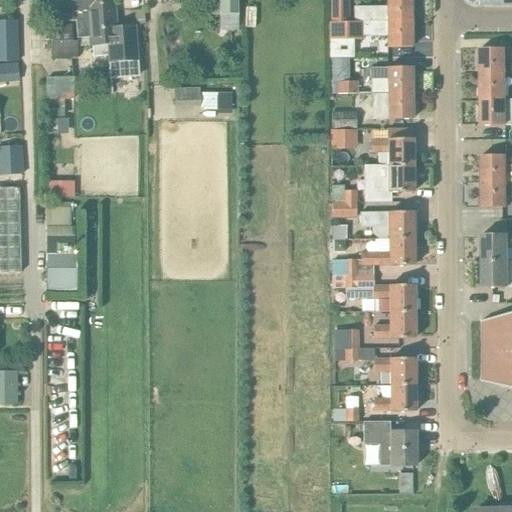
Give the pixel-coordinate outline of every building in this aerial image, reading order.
[(47,0),(49,22),(76,20),(77,37),(88,36),(89,45),(93,45),(93,55),(107,54),(108,62),(109,77),(137,75),(136,60),(134,26),(116,27),(113,0),(47,0)] [(212,0),(213,15),(218,15),(219,31),(238,31),(238,15),(237,0),(212,0)] [(371,8),(352,8),(353,22),(371,22),(371,21),(411,21),(410,0),(386,0),(387,8),(371,8)] [(0,21),(0,61),(18,61),(17,21),(0,21)] [(387,47),(411,47),(411,21),(371,21),(371,22),(353,22),(327,22),(327,40),(362,40),(362,36),(387,36),(387,47)] [(71,25),(50,26),(50,60),(64,60),(77,60),(76,41),(71,41),(71,25)] [(479,48),(480,74),(504,74),(504,48),(479,48)] [(327,59),(328,94),(357,93),(356,81),(348,82),(348,58),(327,59)] [(0,83),(19,82),(17,63),(0,64),(0,83)] [(369,79),(370,94),(374,94),(374,93),(412,93),(411,67),(387,67),(387,79),(369,79)] [(480,74),(480,100),(505,99),(504,74),(480,74)] [(41,79),(43,119),(62,118),(61,101),(75,101),(74,78),(41,79)] [(173,107),(199,106),(199,88),(173,88),(173,107)] [(387,107),(387,119),(412,119),(412,93),(374,93),(374,94),(374,107),(387,107)] [(511,99),(505,99),(480,100),(480,126),(505,126),(511,125),(511,99)] [(355,129),(372,129),(372,112),(331,112),(331,129),(355,129)] [(330,147),(343,147),(343,143),(355,143),(355,129),(331,129),(331,131),(330,131),(330,147)] [(387,153),(387,165),(413,165),(412,138),(387,139),(370,139),(370,153),(387,153)] [(0,175),(22,174),(20,145),(0,146),(0,175)] [(480,155),(481,181),(511,181),(511,165),(505,166),(505,155),(480,155)] [(387,165),(364,166),(364,193),(364,200),(388,199),(388,192),(413,192),(413,165),(387,165)] [(511,181),(481,181),(481,207),(506,207),(506,197),(511,197),(511,181)] [(46,198),(74,198),(74,184),(46,184),(46,198)] [(331,186),(331,203),(356,202),(356,191),(343,191),(343,186),(331,186)] [(0,187),(0,272),(18,272),(18,187),(0,187)] [(45,292),(76,292),(76,268),(71,268),(71,226),(70,226),(70,202),(45,202),(45,292)] [(356,202),(331,203),(331,218),(356,218),(356,202)] [(378,239),(388,239),(413,238),(413,212),(359,212),(359,228),(370,228),(371,233),(378,239)] [(330,224),(329,238),(344,239),(344,224),(330,224)] [(481,234),(481,261),(507,261),(507,249),(511,248),(511,234),(507,235),(507,234),(481,234)] [(330,260),(331,276),(343,276),(372,276),(372,266),(388,265),(414,265),(413,238),(388,239),(388,251),(359,252),(359,259),(330,260)] [(481,261),(481,288),(511,287),(511,273),(507,274),(507,261),(481,261)] [(373,286),(372,276),(343,276),(343,290),(372,289),(372,300),(388,299),(388,312),(414,312),(414,285),(388,285),(373,286)] [(372,325),(372,339),(389,339),(414,338),(414,312),(388,312),(389,325),(372,325)] [(511,312),(481,321),(481,381),(509,388),(509,382),(511,382),(511,312)] [(333,347),(357,347),(357,330),(333,330),(333,347)] [(357,347),(333,347),(333,361),(357,360),(357,347)] [(389,372),(389,385),(415,385),(414,358),(389,358),(373,359),(373,372),(389,372)] [(0,405),(18,406),(17,372),(0,372),(0,405)] [(372,398),(373,412),(389,412),(415,411),(415,385),(389,385),(389,398),(372,398)] [(335,422),(358,422),(357,409),(335,410),(335,422)] [(389,445),(389,466),(415,466),(415,432),(391,432),(391,421),(362,421),(362,445),(389,445)]
